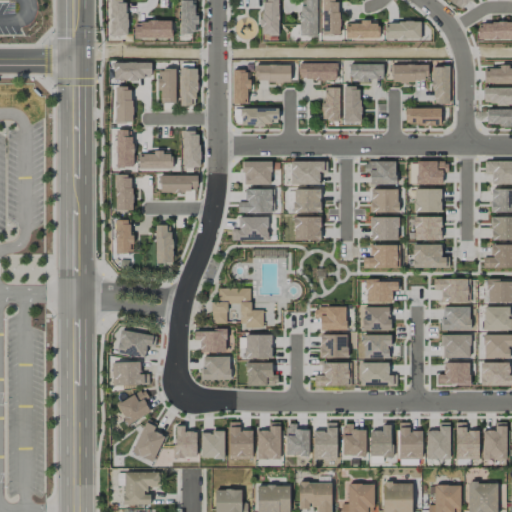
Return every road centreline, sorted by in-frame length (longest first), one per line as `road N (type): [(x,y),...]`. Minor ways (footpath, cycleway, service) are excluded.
road 1 (residential): [(179,394),(178,307),(207,227),(216,169),(214,0)]
road 2 (residential): [(511,402),(179,394)]
road 3 (residential): [(216,146),(511,145)]
road 4 (tertiary): [(70,64),(73,297)]
road 5 (tertiary): [(73,297),(73,511)]
road 6 (residential): [(421,0),(461,47),(466,145)]
